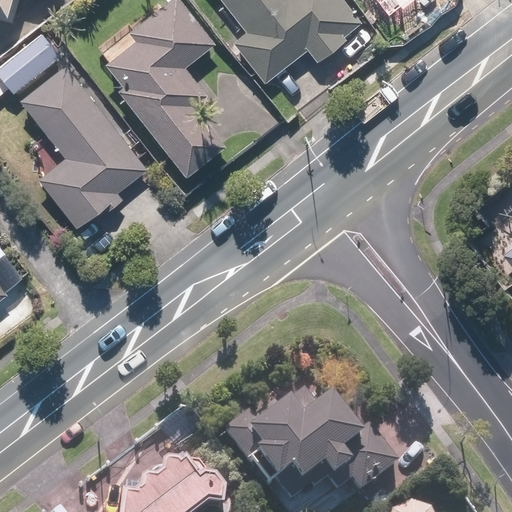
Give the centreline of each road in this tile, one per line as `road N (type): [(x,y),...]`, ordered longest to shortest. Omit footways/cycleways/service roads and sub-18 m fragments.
road 1 (primary): [(0,427),(293,199)]
road 2 (residential): [(335,165),(449,315),(459,367)]
road 3 (residential): [(459,367),(414,339),(293,199)]
road 4 (primary): [(335,165),(511,29)]
